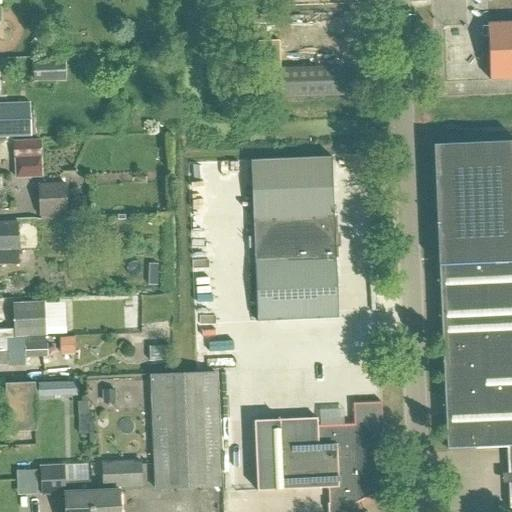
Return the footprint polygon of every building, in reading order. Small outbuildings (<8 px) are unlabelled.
[(511,23),(487,25),(490,81),(511,80),(511,23)] [(278,41),(258,42),(260,99),(281,98),(280,70),(278,41)] [(69,80),(68,61),(36,62),(37,81),(69,80)] [(280,70),(281,98),(342,96),(341,68),(280,70)] [(0,138),(31,138),(30,103),(0,104),(0,138)] [(40,140),(14,141),(15,179),(42,178),(40,140)] [(511,143),(432,147),(437,267),(479,265),(511,263),(511,143)] [(335,258),(337,258),(336,247),(339,247),(338,235),(336,235),(335,217),(333,217),(331,158),(250,162),(257,322),(338,319),(335,258)] [(39,186),(40,218),(67,217),(66,185),(39,186)] [(0,265),(20,265),(18,223),(0,223),(0,265)] [(446,451),(479,449),(508,448),(511,506),(511,505),(511,263),(479,265),(437,267),(446,451)] [(44,302),(12,304),(13,337),(46,336),(44,302)] [(50,357),(49,344),(28,344),(28,357),(50,357)] [(217,373),(152,376),(156,489),(221,487),(217,373)] [(36,383),(7,385),(9,433),(38,432),(36,383)] [(115,390),(102,391),(102,404),(116,404),(115,390)] [(314,419),(254,422),(257,491),(280,490),(327,488),(327,504),(326,504),(326,511),(365,511),(363,511),(359,511),(356,503),(379,490),(384,488),(381,426),(380,404),(353,405),(354,427),(314,428),(314,419)] [(119,511),(119,486),(141,485),(140,461),(102,462),(103,492),(92,492),(92,511),(119,511)] [(66,465),(39,466),(40,496),(66,495),(66,511),(92,511),(92,492),(82,492),(82,480),(66,481),(66,465)]
